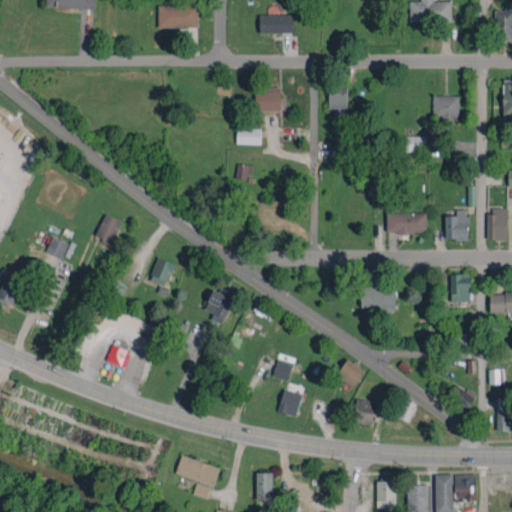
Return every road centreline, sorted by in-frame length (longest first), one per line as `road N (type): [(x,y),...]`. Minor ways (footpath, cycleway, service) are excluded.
road 1 (tertiary): [(0,80),(166,216),(467,429),(483,454)]
road 2 (primary): [(511,454),(386,451),(253,433),(86,384),(0,346)]
road 3 (residential): [(0,63),(511,62)]
road 4 (residential): [(230,262),(511,259)]
road 5 (residential): [(481,259),(485,0)]
